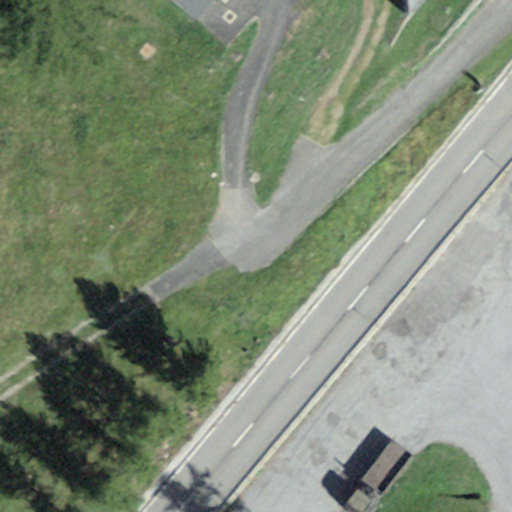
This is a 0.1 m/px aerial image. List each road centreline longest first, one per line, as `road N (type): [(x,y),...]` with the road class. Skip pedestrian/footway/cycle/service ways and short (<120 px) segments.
road 1 (secondary): [(511,116),(179,511)]
road 2 (track): [(235,234),(0,399)]
